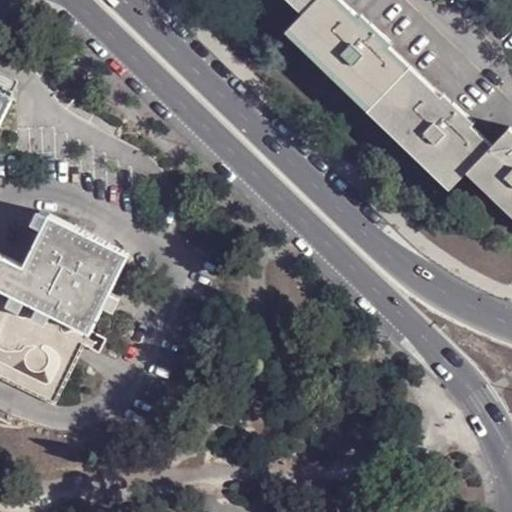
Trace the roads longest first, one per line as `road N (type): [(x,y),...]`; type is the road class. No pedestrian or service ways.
road 1 (tertiary): [(74,0),(423,336),(511,451)]
road 2 (tertiary): [(511,323),(383,251),(121,0)]
